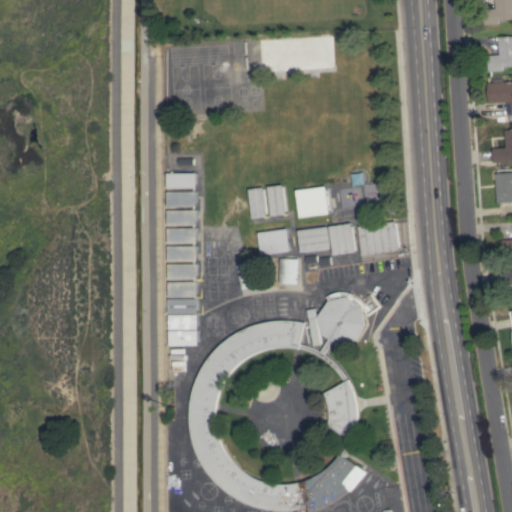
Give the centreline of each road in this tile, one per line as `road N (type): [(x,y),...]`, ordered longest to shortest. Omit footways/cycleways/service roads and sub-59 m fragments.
road 1 (tertiary): [(476,511),(432,236),(417,0)]
road 2 (residential): [(507,511),(471,284),(450,0)]
